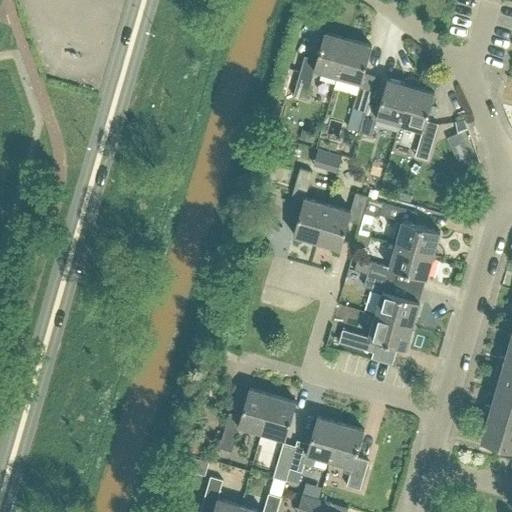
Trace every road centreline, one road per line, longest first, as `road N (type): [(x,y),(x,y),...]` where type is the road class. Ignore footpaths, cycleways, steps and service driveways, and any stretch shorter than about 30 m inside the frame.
road 1 (secondary): [(0,494),(142,0)]
road 2 (residential): [(443,410),(316,374),(312,357),(332,287),(269,270)]
road 3 (residential): [(443,410),(509,186)]
road 4 (residential): [(509,186),(460,67)]
